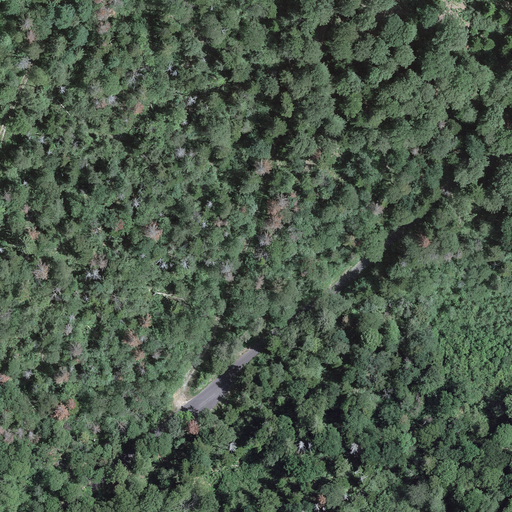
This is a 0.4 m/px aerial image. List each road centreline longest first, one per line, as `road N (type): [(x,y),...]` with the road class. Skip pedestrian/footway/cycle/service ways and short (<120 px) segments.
road 1 (unclassified): [(60,511),(352,278),(436,199),(511,148)]
road 2 (track): [(178,412),(248,241),(291,94),(326,29),(326,0)]
road 3 (track): [(61,0),(0,144)]
